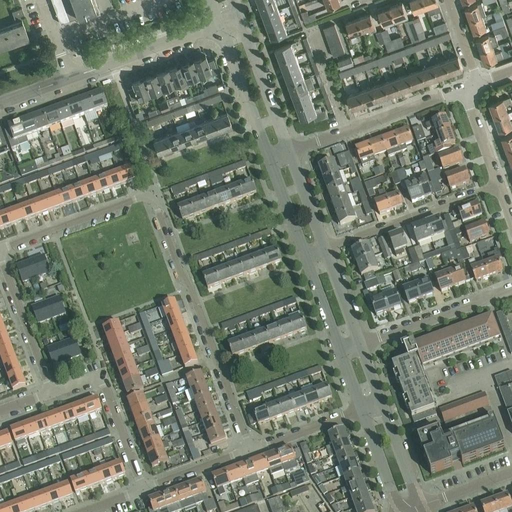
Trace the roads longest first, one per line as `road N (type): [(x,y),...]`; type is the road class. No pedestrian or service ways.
road 1 (residential): [(250,450),(149,196),(0,249)]
road 2 (residential): [(288,149),(464,89)]
road 3 (residential): [(324,251),(498,187)]
road 4 (residential): [(144,489),(100,375),(50,391)]
road 5 (residential): [(357,346),(511,288)]
road 6 (unclassified): [(69,78),(220,24)]
road 7 (unclassified): [(288,149),(238,18)]
road 8 (unclassified): [(220,24),(268,155)]
road 9 (residential): [(0,262),(50,391)]
